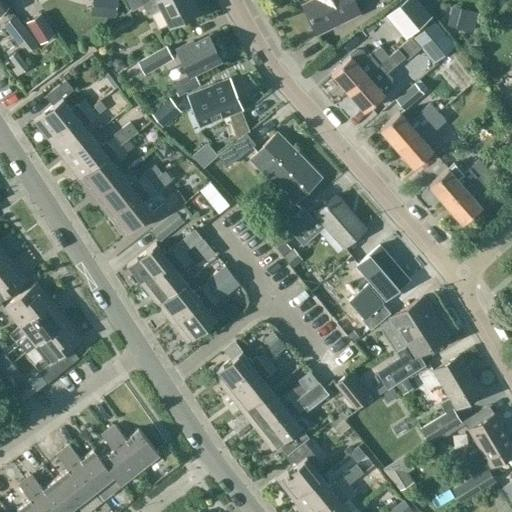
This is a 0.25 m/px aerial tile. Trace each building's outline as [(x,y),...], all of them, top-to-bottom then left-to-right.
[(100,0),(99,17),(115,19),(116,0),(100,0)] [(169,25),(195,12),(189,0),(126,0),(132,10),(143,5),(147,14),(161,7),(169,25)] [(316,33),(361,11),(355,0),(309,0),(302,4),(316,33)] [(416,0),(403,0),(385,16),(405,38),(431,16),(416,0)] [(25,22),(40,44),(55,34),(41,12),(25,22)] [(38,44),(16,15),(3,25),(18,45),(22,42),(29,51),(38,44)] [(475,20),(452,15),(449,28),(472,34),(475,20)] [(432,64),(454,46),(435,21),(413,38),(432,64)] [(188,75),(219,59),(207,36),(192,44),(191,41),(176,49),(178,52),(170,56),(165,46),(137,62),(143,74),(162,64),(165,70),(181,62),(188,75)] [(331,72),(349,92),(389,56),(381,46),(360,65),(350,54),(331,72)] [(15,54),(8,59),(16,69),(12,72),(16,78),(27,70),(15,54)] [(389,56),(349,92),(365,110),(384,92),(391,86),(391,77),(387,72),(397,64),(389,56)] [(114,59),(109,62),(116,72),(125,65),(122,60),(114,59)] [(107,73),(103,76),(113,89),(117,87),(107,73)] [(197,92),(188,95),(192,107),(199,124),(228,113),(238,138),(246,131),(248,130),(240,108),(229,79),(197,92)] [(47,140),(90,106),(83,97),(70,108),(62,98),(73,89),(65,80),(44,96),(52,105),(32,121),(47,140)] [(415,83),(399,96),(395,99),(405,111),(425,93),(415,83)] [(172,96),(152,113),(162,125),(182,108),(172,96)] [(100,100),(93,106),(99,113),(106,107),(100,100)] [(396,147),(438,111),(430,102),(409,121),(399,110),(379,128),(396,147)] [(62,159),(92,135),(84,125),(98,115),(90,106),(47,140),(62,159)] [(414,167),(432,149),(424,140),(446,121),(438,111),(396,147),(414,167)] [(77,177),(137,130),(130,121),(113,135),(100,145),(92,135),(62,159),(77,177)] [(114,163),(127,152),(134,146),(128,138),(138,130),(137,130),(77,177),(92,196),(122,172),(114,163)] [(255,144),(246,132),(246,131),(238,138),(233,141),(216,154),(226,166),(255,144)] [(322,177),(309,165),(277,132),(250,159),(294,205),(322,177)] [(206,142),(190,155),(201,166),(216,154),(206,142)] [(430,184),(447,204),(488,168),(488,167),(479,158),(463,172),(455,163),(430,184)] [(503,184),(511,177),(511,176),(511,175),(498,159),(495,161),(488,167),(488,168),(447,204),(463,223),(482,206),(472,195),(495,175),(503,184)] [(107,215),(162,172),(155,164),(144,174),(143,172),(130,183),(122,172),(92,196),(107,215)] [(144,201),(157,190),(172,179),(165,170),(162,172),(107,215),(123,235),(153,211),(144,201)] [(343,247),(364,229),(335,196),(310,217),(302,208),(284,224),(295,237),(303,245),(324,226),(343,247)] [(175,210),(150,230),(160,241),(184,221),(175,210)] [(201,237),(197,231),(195,228),(176,242),(163,253),(155,243),(125,266),(141,285),(183,251),(193,244),(201,237)] [(277,234),(269,240),(281,255),(289,249),(277,234)] [(201,237),(193,244),(200,252),(208,245),(201,237)] [(385,298),(407,279),(379,245),(356,265),(385,298)] [(0,269),(12,261),(0,246),(0,269)] [(191,260),(183,251),(141,285),(156,304),(186,280),(178,270),(191,260)] [(292,252),(284,258),(292,269),(300,262),(292,252)] [(347,259),(342,264),(347,269),(352,265),(347,259)] [(0,300),(27,280),(12,261),(0,269),(0,300)] [(171,323),(232,274),(225,265),(194,290),(186,280),(156,304),(171,323)] [(232,274),(171,323),(186,342),(216,318),(207,308),(220,298),(221,299),(240,284),(233,276),(232,274)] [(19,328),(52,302),(36,282),(3,309),(19,328)] [(398,356),(375,372),(384,384),(387,389),(396,383),(406,377),(425,365),(417,353),(446,335),(422,298),(397,314),(379,326),(396,350),(395,351),(398,356)] [(34,347),(67,321),(52,302),(19,328),(26,337),(19,343),(26,352),(34,346),(34,347)] [(370,329),(387,314),(378,304),(361,319),(370,329)] [(59,359),(82,340),(67,321),(34,347),(48,365),(39,372),(47,383),(66,368),(59,359)] [(276,336),(273,332),(263,339),(267,344),(276,336)] [(226,393),(269,359),(286,346),(279,337),(262,350),(248,361),(240,351),(211,374),(226,393)] [(223,350),(228,356),(238,348),(234,342),(223,350)] [(0,367),(4,372),(13,364),(5,355),(0,358),(0,367)] [(428,440),(457,424),(461,422),(453,408),(480,393),(459,355),(432,370),(449,399),(441,403),(447,412),(420,427),(428,440)] [(241,412),(271,389),(263,379),(276,368),(269,359),(226,393),(241,412)] [(8,378),(18,370),(13,364),(4,372),(8,378)] [(333,383),(354,408),(369,396),(348,371),(333,383)] [(406,377),(396,383),(402,393),(412,387),(406,377)] [(298,383),(291,388),(291,389),(298,398),(305,392),(298,383)] [(256,431),(298,398),(291,389),(279,399),(271,389),(241,412),(256,431)] [(298,398),(256,431),(271,450),(279,444),(286,454),(285,454),(286,455),(295,448),(309,437),(305,432),(307,430),(309,427),(308,424),(306,421),(302,419),(299,420),(297,422),(292,417),(305,406),(298,398)] [(329,421),(339,434),(350,426),(346,420),(349,417),(342,409),(329,421)] [(452,488),(460,501),(498,479),(490,467),(511,453),(511,444),(493,413),(467,429),(478,448),(470,453),(470,457),(470,460),(467,463),(474,475),(452,488)] [(139,470),(159,455),(138,428),(125,438),(115,425),(108,430),(139,470)] [(120,485),(139,470),(108,430),(102,435),(112,448),(101,457),(114,475),(112,476),(120,485)] [(291,499),(321,475),(314,466),(327,455),(312,436),(292,452),(299,461),(276,479),(291,499)] [(114,475),(101,457),(93,448),(80,459),(69,445),(63,450),(94,490),(112,476),(114,475)] [(76,505),(94,490),(63,450),(56,455),(67,469),(55,478),(76,505)] [(403,457),(383,469),(392,480),(411,469),(403,457)] [(313,511),(358,477),(364,472),(356,463),(342,475),(329,485),(321,475),(291,499),(301,511),(313,511)] [(66,511),(76,505),(55,478),(43,488),(32,474),(25,480),(50,511),(66,511)] [(365,485),(358,477),(313,511),(350,511),(343,503),(356,493),(365,485)] [(19,511),(18,511),(50,511),(25,480),(19,485),(29,498),(16,508),(19,511)] [(511,503),(511,482),(503,488),(511,503)] [(410,511),(411,511),(412,510),(403,499),(386,511),(410,511)]
